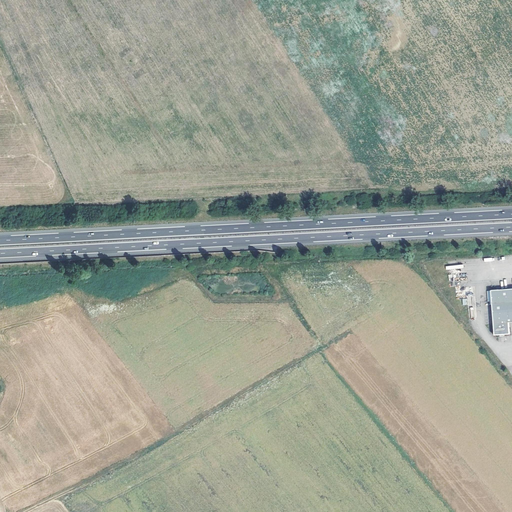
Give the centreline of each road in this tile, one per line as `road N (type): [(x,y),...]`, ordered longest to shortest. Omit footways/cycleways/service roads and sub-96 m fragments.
road 1 (motorway): [(0,255),(511,228)]
road 2 (motorway): [(511,215),(0,241)]
road 3 (track): [(25,511),(350,333)]
road 4 (unknown): [(511,265),(483,270),(478,283),(487,335),(511,345)]
